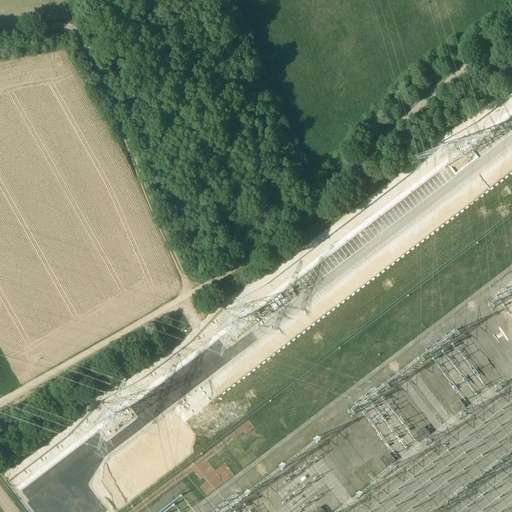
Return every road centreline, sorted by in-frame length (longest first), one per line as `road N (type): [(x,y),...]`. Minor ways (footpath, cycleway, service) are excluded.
road 1 (unclassified): [(0,401),(294,231),(380,149)]
road 2 (track): [(188,296),(105,81),(79,40),(62,28),(0,39)]
road 3 (track): [(511,40),(380,149)]
